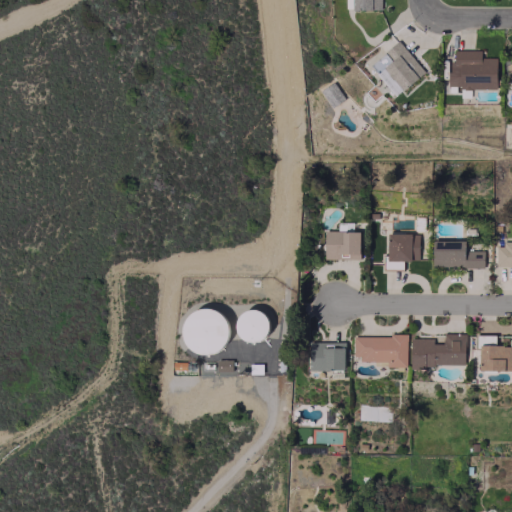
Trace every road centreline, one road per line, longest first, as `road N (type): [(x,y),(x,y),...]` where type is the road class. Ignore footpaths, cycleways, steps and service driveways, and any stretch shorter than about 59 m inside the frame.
road 1 (residential): [(328,300),(511,304)]
road 2 (track): [(187,511),(256,449),(282,398)]
